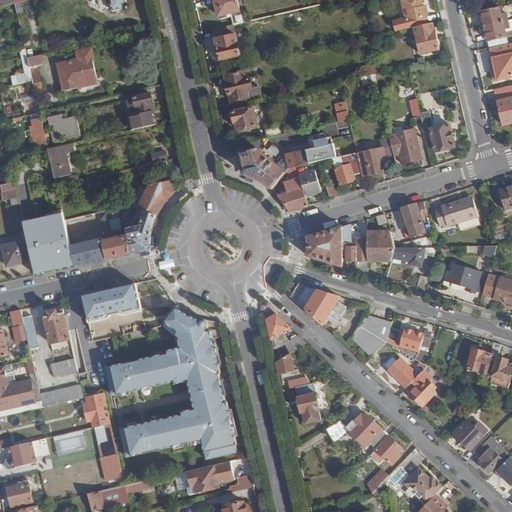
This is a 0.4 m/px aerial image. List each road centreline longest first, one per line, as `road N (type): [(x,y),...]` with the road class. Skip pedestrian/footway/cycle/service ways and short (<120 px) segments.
road 1 (residential): [(505,511),(272,288)]
road 2 (residential): [(489,166),(251,239)]
road 3 (secondary): [(231,275),(286,511)]
road 4 (residential): [(288,267),(511,336)]
road 5 (secondary): [(168,0),(219,220)]
road 6 (residential): [(196,254),(0,299)]
road 7 (residential): [(489,166),(450,0)]
